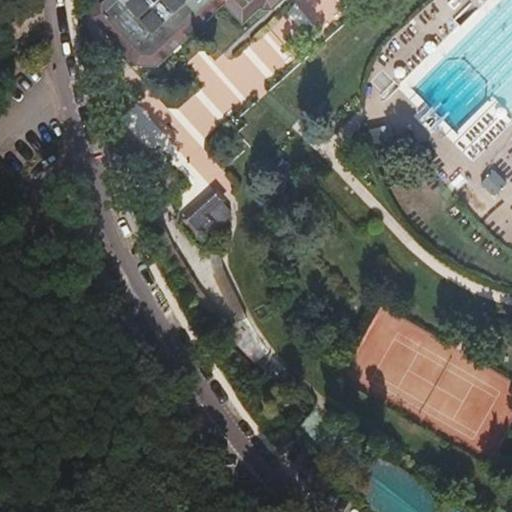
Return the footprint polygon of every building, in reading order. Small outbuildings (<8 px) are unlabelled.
[(134,60),(153,60),(218,0),(221,0),(241,18),(260,2),(266,7),(273,0),(95,0),(93,15),(134,60)] [(287,37),(307,19),(292,4),(273,22),(287,37)] [(139,148),(133,138),(124,144),(131,153),(139,148)] [(159,176),(152,166),(144,172),(151,182),(159,176)] [(478,184),(493,196),(506,181),(490,169),(478,184)] [(215,190),(180,220),(193,242),(206,247),(211,244),(231,225),(231,212),(223,204),(226,201),(215,190)]
